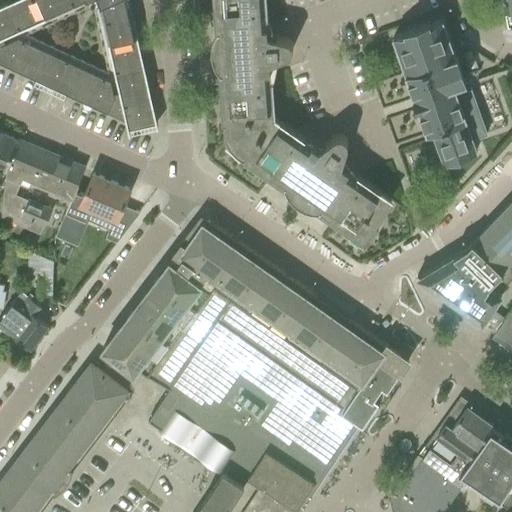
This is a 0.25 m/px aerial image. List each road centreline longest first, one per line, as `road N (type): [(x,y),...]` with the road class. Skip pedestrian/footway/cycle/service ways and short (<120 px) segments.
road 1 (residential): [(0,428),(180,206),(181,184)]
road 2 (residential): [(353,294),(209,192),(181,184)]
road 3 (residential): [(353,294),(433,245),(511,175)]
road 4 (residential): [(181,184),(0,104)]
road 5 (residential): [(181,184),(171,0)]
road 6 (residential): [(365,0),(309,20),(340,110)]
